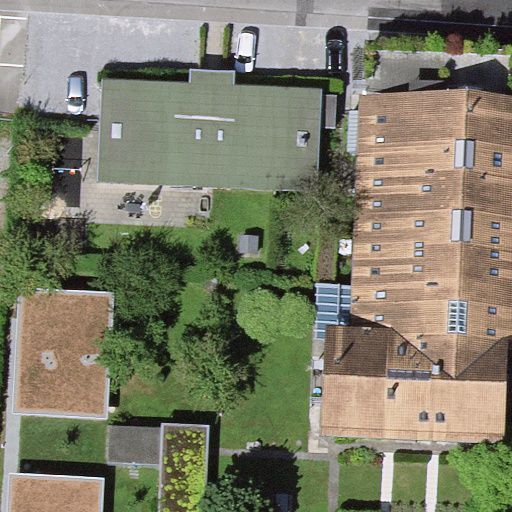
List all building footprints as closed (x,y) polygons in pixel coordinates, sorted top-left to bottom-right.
[(511,38),(368,33),(357,285),(511,291),(511,38)] [(343,83),(116,77),(113,182),(340,188),(343,83)] [(326,323),(323,438),(511,443),(511,291),(357,285),(356,324),(326,323)] [(116,297),(23,293),(21,344),(18,414),(111,418),(116,297)] [(206,511),(209,432),(114,429),(113,462),(164,463),(162,511),(206,511)] [(101,511),(103,488),(9,484),(7,511),(101,511)]
